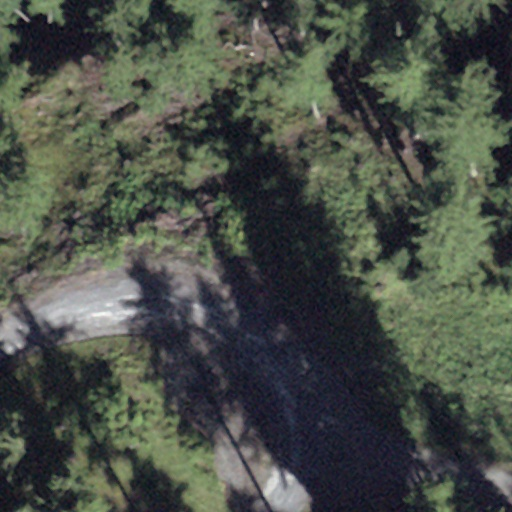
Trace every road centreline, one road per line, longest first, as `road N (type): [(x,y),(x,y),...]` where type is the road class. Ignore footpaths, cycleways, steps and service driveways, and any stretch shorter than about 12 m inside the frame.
road 1 (track): [(322,430),(242,338),(188,310),(148,302),(97,306),(45,319),(0,343)]
road 2 (track): [(322,430),(409,467),(511,485)]
